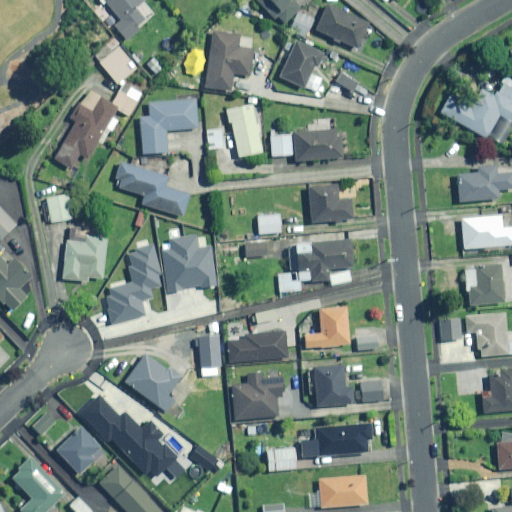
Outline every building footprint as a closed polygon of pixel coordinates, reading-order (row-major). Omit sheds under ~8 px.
[(145,0),(144,0),(104,0),(121,19),(114,26),(126,39),(152,15),(141,3),(145,0)] [(256,0),(274,21),(277,18),(284,26),(303,9),(296,2),(298,0),(256,0)] [(317,31),(332,38),(331,41),(339,45),(340,42),(357,49),(369,23),(329,5),(317,31)] [(313,22),(297,15),(289,31),(305,38),(313,22)] [(238,36),(213,32),(206,88),(231,91),(233,74),(250,76),(253,50),(237,48),(238,36)] [(137,69),(114,41),(95,56),(117,84),(137,69)] [(324,54),(296,42),(280,78),(306,89),(316,66),(318,67),(324,54)] [(359,83),(343,74),(338,83),(354,92),(359,83)] [(511,89),(505,85),(498,98),(482,89),(470,108),(450,97),(440,113),(502,148),(511,130),(511,89)] [(88,159),(105,129),(112,132),(118,122),(111,118),(116,109),(129,117),(142,94),(131,87),(126,96),(119,92),(112,104),(101,98),(92,113),(79,105),(70,120),(76,124),(55,160),(72,169),(80,155),(88,159)] [(143,154),(169,152),(167,140),(180,139),(179,130),(198,128),(196,100),(149,104),(150,117),(140,118),(143,154)] [(253,105),(225,111),(228,124),(232,123),(239,158),(263,153),(253,105)] [(224,148),(223,130),(207,131),(209,149),(224,148)] [(344,158),(342,130),(271,135),(273,157),(295,156),(295,162),(344,158)] [(169,177),(121,163),(114,187),(144,196),(142,205),(184,217),(191,194),(166,187),(169,177)] [(511,173),(497,175),(496,166),(477,168),(477,175),(457,176),(459,203),(499,200),(498,191),(511,190),(511,173)] [(63,179),(52,176),(49,185),(60,189),(63,179)] [(339,200),(338,185),(310,186),(312,223),(354,221),(353,200),(339,200)] [(73,219),(69,195),(47,199),(51,223),(73,219)] [(16,225),(0,207),(0,239),(0,240),(16,225)] [(282,233),(281,215),(258,217),(259,234),(282,233)] [(511,227),(502,228),(501,216),(461,220),(464,250),(511,245),(511,227)] [(201,288),(216,286),(211,245),(198,247),(196,234),(168,238),(169,248),(161,249),(167,293),(182,290),(182,288),(200,286),(201,288)] [(107,240),(86,238),(85,243),(66,242),(63,280),(87,282),(88,278),(103,279),(107,240)] [(289,245),(291,273),(278,274),(279,294),(303,293),(302,282),(329,280),(328,269),(354,268),(353,241),(289,245)] [(161,274),(153,243),(134,248),(135,251),(128,253),(131,265),(127,266),(131,282),(109,288),(111,294),(105,296),(108,309),(107,309),(111,324),(145,315),(141,300),(152,297),(150,289),(161,286),(158,275),(161,274)] [(267,256),(267,243),(245,245),(246,257),(267,256)] [(8,266),(0,258),(0,300),(12,313),(26,298),(20,292),(32,279),(14,261),(8,266)] [(505,303),(501,265),(464,269),(468,307),(505,303)] [(276,320),(272,305),(253,309),(257,324),(276,320)] [(350,345),(347,308),(319,310),(321,334),(305,335),(306,349),(350,345)] [(511,342),(509,343),(506,313),(466,316),(467,333),(476,333),(478,357),(511,354),(511,342)] [(460,316),(439,317),(440,342),(461,341),(460,316)] [(288,358),(285,332),(244,336),(245,339),(228,341),(230,363),(288,358)] [(376,349),(375,338),(357,339),(358,351),(376,349)] [(222,361),(206,349),(183,379),(197,390),(218,389),(216,368),(222,361)] [(167,371),(145,355),(125,383),(168,413),(176,402),(168,397),(182,377),(170,368),(167,371)] [(353,404),(350,383),(346,383),(344,365),(307,369),(310,395),(317,394),(318,408),(353,404)] [(511,371),(489,374),(491,396),(482,397),(483,414),(511,411),(511,371)] [(232,385),(235,422),(279,418),(278,400),(285,399),(283,374),(250,377),(250,383),(232,385)] [(361,382),(363,403),(390,400),(388,379),(361,382)] [(139,433),(126,419),(108,437),(152,481),(177,457),(165,445),(157,453),(151,447),(163,435),(150,422),(139,433)] [(302,458),(369,453),(369,441),(373,441),(372,424),(314,428),(315,441),(301,442),(302,458)] [(57,451),(77,474),(102,453),(82,430),(57,451)] [(511,442),(497,444),(500,471),(511,469),(511,442)] [(218,461),(200,448),(191,459),(210,473),(218,461)] [(296,469),(294,449),(267,451),(268,472),(296,469)] [(46,511),(65,495),(30,459),(11,478),(31,500),(19,511),(46,511)] [(160,511),(118,466),(100,484),(125,511),(160,511)] [(366,476),(319,480),(320,491),(309,492),(311,509),(368,505),(366,476)] [(238,511),(240,508),(190,487),(179,511),(238,511)] [(511,511),(511,488),(510,489),(511,507),(492,508),(492,511),(511,511)] [(92,511),(93,511),(79,498),(70,507),(75,511),(92,511)]
